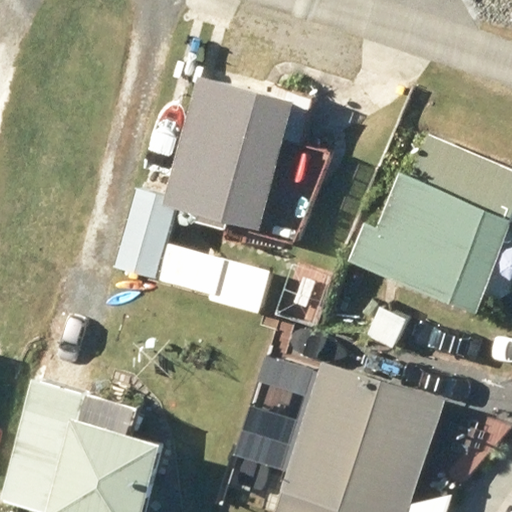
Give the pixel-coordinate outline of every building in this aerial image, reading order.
[(198,67),(166,189),(135,181),(114,260),(158,271),(176,200),(259,221),(293,91),(198,67)] [(362,216),(347,253),(475,304),(511,210),(511,162),(425,128),(409,168),(399,164),(376,221),(362,216)] [(170,241),(167,260),(183,263),(187,244),(170,241)] [(323,269),(281,254),(261,309),(303,324),(323,269)] [(366,330),(392,342),(406,313),(380,301),(366,330)] [(281,511),(406,511),(443,392),(320,354),(280,485),(289,487),(281,511)] [(44,506),(42,511),(141,511),(160,434),(131,427),(137,401),(30,376),(2,496),(44,506)]
